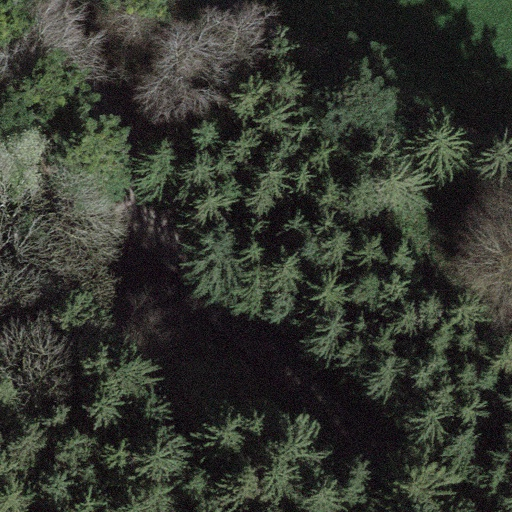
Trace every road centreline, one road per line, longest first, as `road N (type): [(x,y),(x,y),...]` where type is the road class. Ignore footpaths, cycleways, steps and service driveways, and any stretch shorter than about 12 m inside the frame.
road 1 (track): [(474,511),(252,319),(167,227),(123,161),(42,0)]
road 2 (track): [(0,313),(123,161),(157,511)]
road 3 (track): [(219,0),(305,56),(511,160)]
